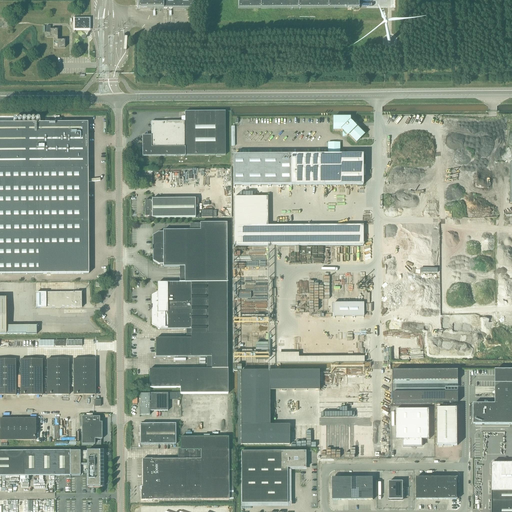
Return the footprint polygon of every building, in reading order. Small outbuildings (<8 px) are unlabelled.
[(137,0),(138,9),(193,9),(192,0),(238,0),(238,9),(359,8),(359,0),(137,0)] [(81,20),(74,20),(74,30),(86,30),(86,27),(88,27),(89,26),(89,21),(88,20),(85,20),(85,19),(81,19),(81,20)] [(64,48),(64,40),(57,40),(57,30),(50,30),(50,26),(47,26),(46,33),(50,33),(50,37),(54,37),(53,44),(57,44),(57,48),(64,48)] [(185,112),(185,122),(151,122),(151,136),(150,136),(150,137),(143,137),(143,156),(225,155),(225,112),(185,112)] [(364,135),(356,127),(355,127),(355,123),(352,123),(352,124),(351,123),(350,122),(350,118),(333,118),(333,131),(341,131),(342,132),(343,132),(342,133),(342,136),(347,136),(348,135),(356,143),(364,135)] [(65,123),(0,123),(0,274),(88,274),(87,123),(74,123),(74,120),(65,120),(65,123)] [(290,155),(233,156),(234,186),(291,186),(362,185),(363,185),(363,176),(366,176),(366,165),(363,165),(363,155),(357,155),(356,155),(344,155),(339,155),(339,153),(339,143),(328,143),(328,155),(290,155)] [(189,169),(189,179),(193,179),(193,173),(199,173),(199,169),(189,169)] [(143,183),(152,183),(152,175),(143,175),(143,183)] [(267,197),(234,197),(234,246),(363,246),(363,226),(268,226),(267,197)] [(152,217),(152,218),(195,218),(195,199),(152,200),(152,201),(145,201),(145,217),(152,217)] [(202,206),(202,217),(213,217),(214,206),(202,206)] [(200,231),(165,231),(164,231),(163,231),(163,233),(158,233),(153,236),(153,247),(152,247),(152,251),(153,251),(153,261),(158,264),(163,264),(163,267),(185,267),(185,281),(192,281),(226,280),(226,223),(200,224),(200,231)] [(152,296),(152,305),(152,325),(157,328),(158,329),(191,329),(191,336),(227,336),(226,280),(192,281),(185,281),(185,283),(179,283),(157,284),(158,293),(152,296)] [(82,307),(82,292),(36,292),(36,308),(82,307)] [(0,333),(39,334),(39,325),(8,325),(8,297),(0,297),(0,333)] [(362,302),(331,303),(331,316),(362,316),(362,302)] [(149,370),(149,388),(180,388),(180,394),(228,394),(227,369),(227,336),(191,336),(191,339),(155,339),(156,358),(211,357),(211,369),(149,370)] [(298,354),(276,354),(276,363),(364,363),(364,357),(298,358),(298,354)] [(15,360),(10,360),(0,359),(0,395),(15,395),(15,360)] [(69,359),(63,359),(47,360),(47,395),(69,395),(69,359)] [(95,359),(90,360),(74,360),(74,395),(95,395),(95,359)] [(42,360),(37,360),(21,360),(21,395),(42,395),(42,360)] [(393,371),(394,381),(458,380),(458,370),(393,371)] [(495,404),(475,404),(475,424),(511,424),(511,370),(495,370),(495,387),(501,387),(501,394),(495,394),(495,404)] [(319,371),(240,371),(241,445),(289,445),(289,425),(270,425),(270,391),(275,391),(278,391),(282,391),(285,391),(290,391),(291,391),(317,390),(318,390),(319,390),(319,382),(319,371)] [(363,392),(348,391),(347,400),(363,401),(363,392)] [(458,392),(394,393),(394,403),(458,402),(458,392)] [(140,394),(140,402),(140,415),(149,415),(149,411),(167,411),(167,394),(140,394)] [(429,439),(429,409),(396,409),(396,440),(403,440),(403,447),(422,447),(422,439),(429,439)] [(437,409),(437,446),(457,446),(457,409),(437,409)] [(96,439),(96,440),(101,440),(101,423),(99,423),(99,417),(81,417),(81,445),(95,445),(95,439),(96,439)] [(0,440),(35,440),(35,435),(35,419),(0,419),(0,440)] [(140,444),(175,444),(175,424),(140,424),(140,444)] [(321,439),(321,424),(306,425),(306,439),(321,439)] [(181,437),(181,450),(229,450),(228,437),(181,437)] [(152,500),(229,499),(233,499),(233,450),(201,450),(201,459),(152,460),(142,460),(142,491),(141,491),(141,501),(152,501),(152,500)] [(70,451),(69,451),(5,451),(0,451),(0,475),(69,476),(70,477),(70,476),(80,476),(80,474),(86,474),(86,488),(100,488),(100,463),(101,463),(101,462),(101,461),(100,461),(100,459),(102,459),(102,451),(88,451),(79,451),(70,451)] [(306,451),(241,452),(241,504),(287,504),(287,468),(306,468),(306,451)] [(491,511),(511,511),(511,463),(492,463),(492,492),(491,511)] [(416,500),(457,500),(457,477),(416,478),(416,500)] [(373,478),(332,478),(333,500),(373,500),(373,478)] [(403,500),(403,482),(389,482),(389,500),(403,500)]
